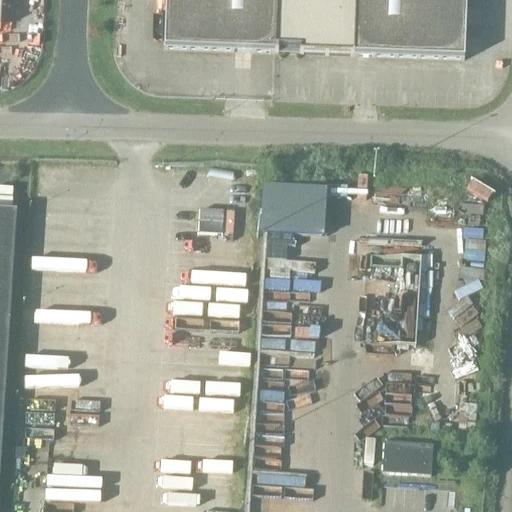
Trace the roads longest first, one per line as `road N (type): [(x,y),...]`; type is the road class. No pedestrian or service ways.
road 1 (unclassified): [(511,135),(68,123)]
road 2 (unknown): [(146,125),(126,480)]
road 3 (unclassified): [(68,123),(74,0)]
